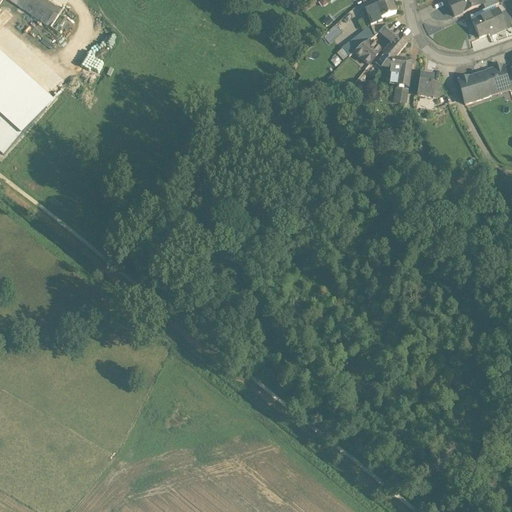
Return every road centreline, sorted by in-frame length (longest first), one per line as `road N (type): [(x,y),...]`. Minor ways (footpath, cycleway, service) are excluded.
road 1 (track): [(0,169),(411,511)]
road 2 (residential): [(402,0),(416,53),(437,67),(463,68),(511,51)]
road 3 (track): [(442,68),(471,130),(500,174),(511,176)]
